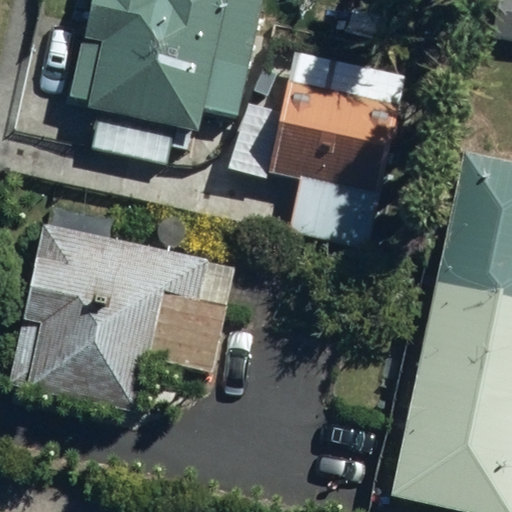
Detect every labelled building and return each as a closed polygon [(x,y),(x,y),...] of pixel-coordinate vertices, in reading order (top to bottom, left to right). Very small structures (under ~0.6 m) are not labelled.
[(87,0),(67,105),(96,111),(88,151),(167,167),(174,131),(201,136),(213,73),(245,79),(260,2),(251,0),(87,0)] [(511,0),(492,0),(485,42),(511,47),(511,0)] [(392,112),(284,89),(266,175),(297,181),(285,237),(362,253),(392,112)] [(511,511),(511,169),(458,158),(383,503),(423,511),(511,511)] [(202,263),(42,227),(6,387),(130,414),(141,365),(210,380),(225,313),(193,306),(202,263)]
